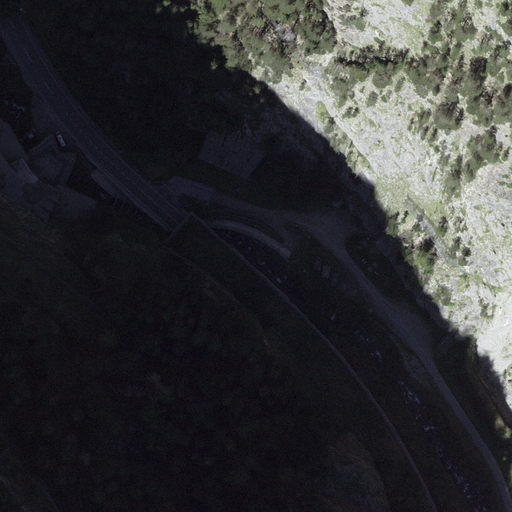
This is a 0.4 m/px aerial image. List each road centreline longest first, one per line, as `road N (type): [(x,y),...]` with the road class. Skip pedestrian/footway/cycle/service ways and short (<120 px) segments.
road 1 (primary): [(4,0),(82,130),(329,365),(418,511)]
road 2 (track): [(146,192),(182,183),(299,223),(332,244),(420,351),(493,468),(510,511)]
